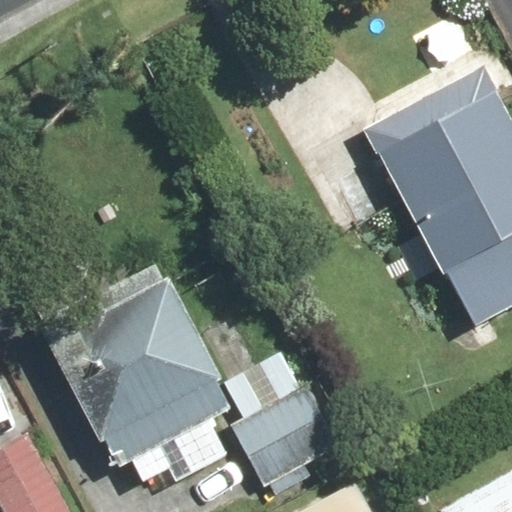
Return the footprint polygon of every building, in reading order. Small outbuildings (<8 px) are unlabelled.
[(373,157),(324,183),(354,239),(374,229),(394,267),(420,253),(436,283),(442,280),(472,335),(511,314),(511,136),(476,70),(360,133),(373,157)] [(150,258),(29,322),(108,470),(124,462),(137,485),(163,471),(171,485),(230,453),(212,419),(231,410),(150,258)] [(285,351),(222,385),(241,418),(226,426),(266,499),(311,474),(308,469),(340,451),(285,351)] [(69,511),(28,437),(0,452),(0,511),(69,511)] [(511,511),(511,469),(436,511),(435,511),(511,511)] [(369,511),(354,483),(298,511),(369,511)]
